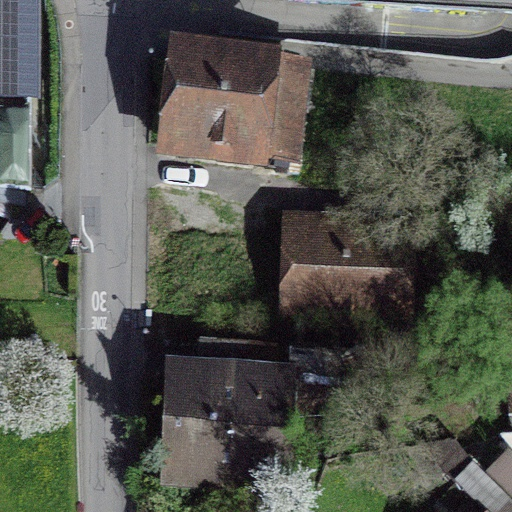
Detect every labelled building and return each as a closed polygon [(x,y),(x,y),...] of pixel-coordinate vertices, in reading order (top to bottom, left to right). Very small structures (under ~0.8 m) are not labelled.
[(0,0),(0,200),(34,200),(32,0),(0,0)] [(311,73),(176,56),(162,165),(297,182),(311,73)] [(410,233),(285,226),(280,332),(404,339),(410,233)] [(497,403),(447,408),(449,428),(511,423),(511,359),(494,360),(497,403)] [(287,393),(180,389),(177,479),(285,483),(288,405),(352,407),(353,368),(288,366),(287,393)]
